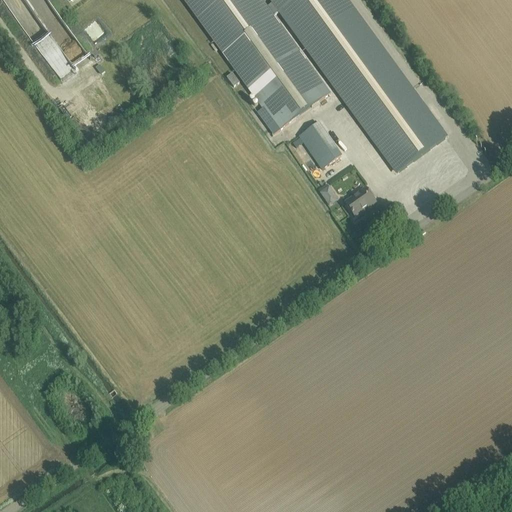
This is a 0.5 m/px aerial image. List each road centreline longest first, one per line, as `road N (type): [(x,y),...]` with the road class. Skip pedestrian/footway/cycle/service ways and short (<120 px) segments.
road 1 (unclassified): [(12,511),(511,162)]
road 2 (track): [(0,260),(129,431)]
